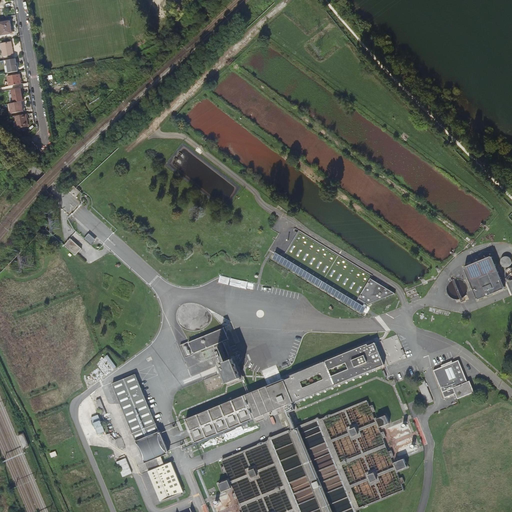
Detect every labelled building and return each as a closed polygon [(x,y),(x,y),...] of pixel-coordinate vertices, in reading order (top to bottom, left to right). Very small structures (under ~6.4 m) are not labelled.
[(0,22),(2,35),(13,33),(11,20),(0,22)] [(2,43),(4,56),(15,54),(12,41),(2,43)] [(17,58),(8,60),(10,72),(19,71),(17,58)] [(9,81),(10,87),(22,84),(21,75),(21,74),(8,76),(9,81)] [(22,88),(13,90),(15,103),(23,101),(24,101),(24,98),(22,88)] [(15,103),(11,104),(13,114),(25,111),(23,101),(15,103)] [(26,114),(16,116),(18,126),(19,128),(29,126),(26,114)] [(272,258),(363,313),(365,310),(366,311),(368,308),(366,307),(368,304),(372,306),(396,293),(371,278),(373,275),(299,230),(283,256),(276,252),(272,258)] [(95,240),(89,234),(84,239),(91,245),(95,240)] [(77,254),(81,248),(70,238),(64,245),(75,255),(77,254)] [(491,257),(491,256),(465,266),(465,268),(464,268),(476,299),(478,298),(478,299),(504,289),(504,288),(505,287),(492,257),(491,257)] [(511,263),(511,261),(511,260),(510,258),(509,257),(507,256),(505,256),(504,256),(502,257),(501,258),(500,260),(500,261),(500,263),(501,265),(502,266),(503,267),(505,267),(506,267),(508,267),(509,266),(510,264),(511,263)] [(236,365),(234,359),(233,359),(232,358),(230,359),(223,341),(228,339),(224,327),(223,327),(189,341),(188,341),(193,353),(214,345),(221,364),(220,364),(226,379),(228,383),(229,383),(229,384),(241,379),(241,378),(236,365)] [(386,365),(407,357),(398,334),(382,341),(383,346),(387,344),(389,347),(393,345),(394,348),(383,352),(385,356),(383,357),(386,365)] [(282,407),(292,403),(381,367),(384,365),(376,343),(368,346),(291,378),(285,380),(284,379),(282,380),(268,385),(185,419),(186,421),(185,422),(188,429),(190,435),(193,442),(195,441),(195,443),(253,419),(282,407)] [(290,376),(291,378),(368,346),(368,344),(290,376)] [(204,358),(213,355),(215,354),(212,347),(201,352),(204,358)] [(453,363),(441,367),(433,371),(445,398),(455,393),(458,399),(475,392),(470,381),(467,382),(458,360),(453,363)] [(145,463),(168,454),(167,453),(168,452),(160,432),(159,433),(156,426),(140,386),(135,374),(112,383),(136,442),(135,443),(144,462),(145,463)] [(433,401),(424,380),(417,382),(426,404),(433,401)] [(42,395),(42,416),(50,416),(49,394),(42,395)] [(296,428),(292,431),(272,439),(271,437),(269,438),(270,441),(262,444),(261,443),(258,444),(258,446),(221,461),(224,466),(221,467),(223,474),(226,473),(234,493),(232,494),(234,499),(237,498),(242,511),(241,511),(356,511),(356,509),(359,508),(359,509),(363,507),(364,508),(368,507),(367,505),(404,490),(402,484),(404,483),(402,478),(399,479),(396,472),(391,458),(394,457),(391,451),(388,452),(383,439),(386,438),(383,432),(380,433),(375,420),(372,413),(375,412),(372,405),(369,406),(367,401),(330,417),(329,415),(326,417),(326,418),(319,421),(318,417),(315,418),(316,421),(302,427),(299,428),(298,427),(296,428)] [(376,419),(379,428),(389,424),(386,415),(376,419)] [(24,433),(20,435),(25,447),(30,445),(24,433)] [(123,477),(132,473),(125,458),(116,462),(123,477)] [(394,463),(398,471),(407,467),(404,459),(394,463)] [(171,462),(148,471),(161,501),(183,492),(177,476),(175,471),(171,462)] [(219,484),(222,492),(231,488),(228,480),(219,484)]
